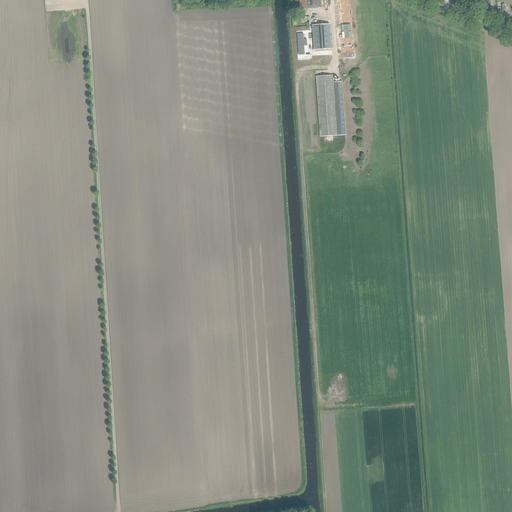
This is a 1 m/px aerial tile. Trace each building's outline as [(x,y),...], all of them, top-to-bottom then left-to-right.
[(299,0),(300,10),(321,8),(320,0),(299,0)] [(495,11),(494,0),(484,0),(485,4),(486,4),(486,9),(488,9),(488,15),(494,14),(494,11),(495,11)] [(329,24),(312,25),(314,50),(331,49),(329,24)] [(307,45),(307,39),(304,39),(303,33),(297,33),(299,54),(305,54),(304,45),(307,45)] [(333,76),(316,77),(320,137),(337,136),(345,136),(342,82),(333,82),(333,76)]
